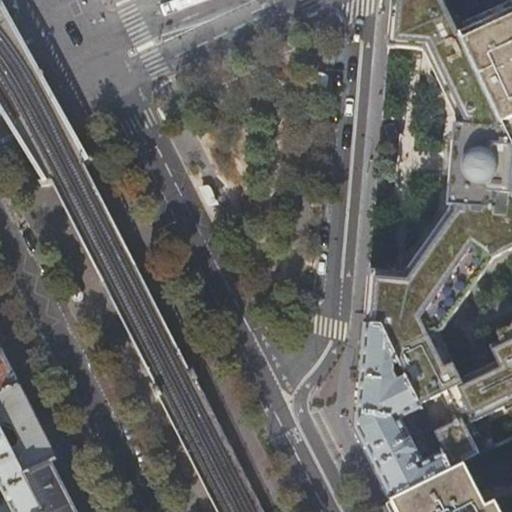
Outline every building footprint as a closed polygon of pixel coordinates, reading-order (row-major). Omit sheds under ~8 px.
[(442,0),(392,0),(388,47),(426,51),(458,120),(458,124),(455,123),(451,165),(448,205),(452,205),(451,209),(407,272),(369,269),(367,294),(365,324),(383,327),(399,360),(406,376),(421,407),(435,436),(439,443),(443,452),(452,470),(465,463),(488,451),(473,422),(511,402),(511,323),(497,330),(501,338),(490,344),(497,359),(461,376),(439,329),(443,327),(495,256),(511,248),(511,144),(459,33),(442,0)] [(511,8),(459,33),(511,144),(511,8)] [(77,164),(81,171),(86,168),(90,166),(95,160),(91,152),(87,154),(79,159),(77,164)] [(54,175),(48,174),(41,178),(37,181),(42,187),(49,187),(53,185),(58,182),(54,175)] [(399,360),(383,327),(365,324),(359,392),(357,413),(400,416),(402,416),(421,407),(406,376),(398,380),(393,371),(394,370),(394,367),(394,366),(394,364),(393,363),(399,360)] [(0,347),(0,346),(0,395),(20,386),(0,347)] [(153,382),(150,383),(152,388),(151,388),(157,399),(159,398),(166,413),(213,511),(246,511),(248,511),(261,505),(205,396),(196,379),(198,378),(193,367),(192,367),(190,363),(187,365),(182,367),(184,371),(160,384),(158,379),(153,382)] [(38,422),(20,386),(0,395),(0,424),(6,437),(13,434),(11,430),(13,429),(18,438),(9,442),(26,474),(53,461),(57,459),(38,422)] [(400,416),(357,413),(356,429),(372,460),(392,500),(452,470),(443,452),(424,461),(421,456),(424,454),(422,450),(418,447),(417,448),(409,433),(413,431),(410,424),(405,426),(400,416)] [(0,482),(15,511),(45,511),(26,474),(9,442),(6,437),(0,424),(0,482)] [(78,511),(53,461),(26,474),(45,511),(78,511)] [(486,506),(465,463),(452,470),(392,500),(398,511),(500,511),(495,501),(486,506)]
